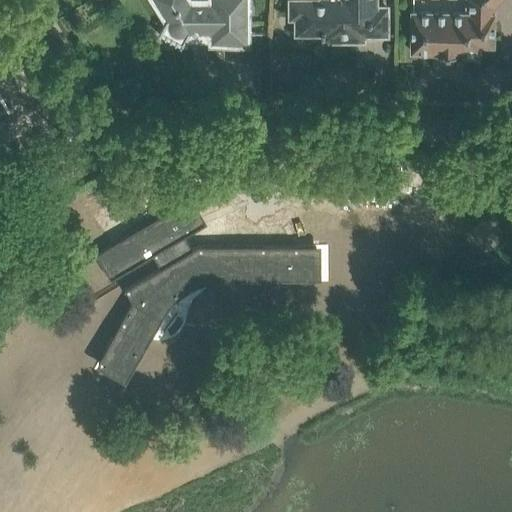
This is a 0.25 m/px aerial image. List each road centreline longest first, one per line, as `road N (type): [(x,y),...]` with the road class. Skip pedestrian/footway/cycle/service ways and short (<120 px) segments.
road 1 (tertiary): [(92,149),(285,128),(511,133)]
road 2 (residential): [(92,149),(8,0)]
